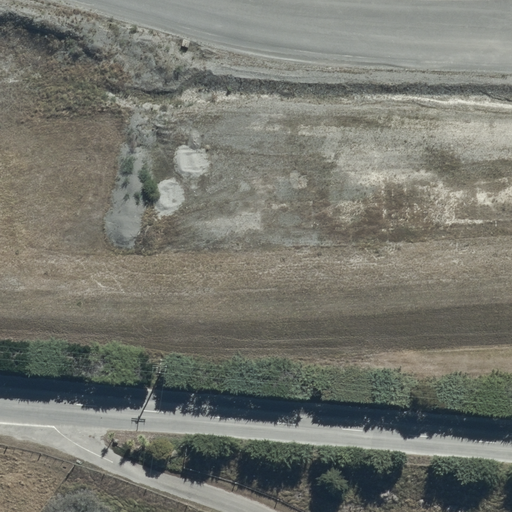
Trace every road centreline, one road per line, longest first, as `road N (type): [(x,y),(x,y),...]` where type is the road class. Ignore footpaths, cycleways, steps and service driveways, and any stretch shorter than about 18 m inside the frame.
road 1 (track): [(173,0),(374,34),(511,34)]
road 2 (track): [(249,511),(95,452),(0,404)]
